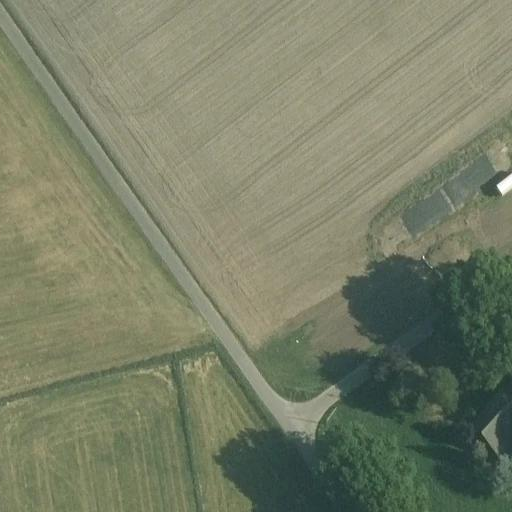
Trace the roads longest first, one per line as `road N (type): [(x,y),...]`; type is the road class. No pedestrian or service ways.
road 1 (residential): [(295,425),(0,8)]
road 2 (unclassified): [(511,264),(295,425)]
